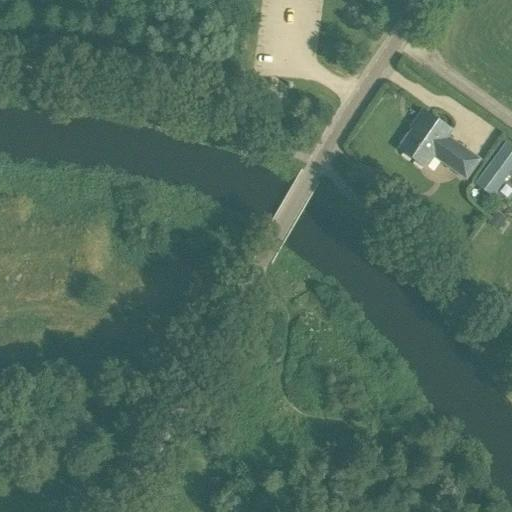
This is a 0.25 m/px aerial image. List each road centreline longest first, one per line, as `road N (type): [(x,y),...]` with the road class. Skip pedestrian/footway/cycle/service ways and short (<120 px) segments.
road 1 (unclassified): [(118,511),(317,164)]
road 2 (unclassified): [(424,0),(317,164)]
road 3 (track): [(126,498),(0,462)]
